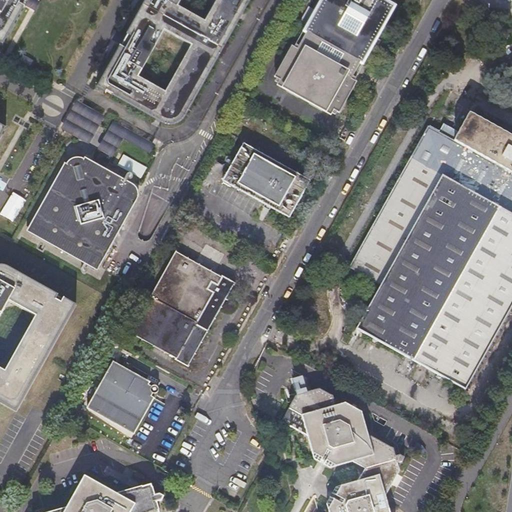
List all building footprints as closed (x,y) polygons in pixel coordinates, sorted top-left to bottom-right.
[(0,0),(0,37),(7,42),(30,2),(32,3),(34,0),(0,0)] [(150,0),(131,34),(126,31),(123,37),(120,41),(124,43),(100,85),(160,118),(172,123),(176,124),(179,123),(184,117),(192,106),(221,54),(233,34),(251,0),(150,0)] [(326,0),(304,36),(365,72),(399,14),(374,0),(326,0)] [(123,37),(126,31),(118,27),(113,37),(120,41),(123,37)] [(106,131),(114,116),(85,101),(70,128),(79,133),(99,144),(106,131)] [(511,175),(511,136),(477,117),(471,114),(462,129),(454,143),(511,175)] [(0,141),(9,126),(0,120),(0,141)] [(122,120),(117,130),(131,137),(159,153),(162,148),(164,143),(122,120)] [(511,175),(454,143),(428,128),(411,159),(441,176),(511,215),(511,175)] [(121,156),(131,137),(117,130),(107,149),(121,156)] [(220,190),(285,227),(307,188),(242,151),(220,190)] [(77,154),(73,156),(71,158),(68,162),(70,164),(50,201),(33,230),(43,236),(59,245),(61,243),(67,247),(66,249),(104,268),(112,254),(106,251),(106,249),(120,225),(123,224),(128,227),(141,203),(145,197),(146,192),(142,185),(135,180),(137,174),(133,173),(131,178),(92,157),(93,155),(88,153),(84,153),(80,153),(77,154)] [(350,266),(382,284),(441,176),(411,159),(350,266)] [(511,306),(511,215),(441,176),(382,284),(357,329),(465,389),(511,306)] [(0,210),(3,212),(13,189),(0,182),(0,210)] [(154,238),(153,214),(148,214),(149,225),(139,226),(140,239),(154,238)] [(131,331),(190,365),(237,284),(178,251),(131,331)] [(0,401),(16,411),(77,306),(0,261),(0,401)] [(157,385),(155,386),(154,387),(151,385),(153,382),(116,361),(90,408),(137,434),(157,398),(154,396),(156,393),(157,394),(159,394),(160,393),(161,392),(162,391),(162,390),(162,388),(162,387),(161,386),(160,385),(158,385),(157,385)] [(391,511),(389,501),(387,495),(397,478),(401,472),(400,469),(399,463),(401,462),(403,461),(404,459),(405,457),(404,455),(396,455),(395,450),(382,442),(370,435),(365,419),(362,412),(347,403),(336,406),(335,397),(322,388),(304,394),(302,387),(301,386),(297,385),(296,386),(296,389),(298,395),(291,408),(303,415),(308,437),(315,439),(317,443),(318,448),(324,452),(323,458),(329,461),(332,457),(335,460),(347,457),(354,462),(366,469),(358,482),(355,488),(346,490),(343,497),(337,494),(333,500),(338,503),(336,508),(336,511),(391,511)] [(332,468),(354,462),(347,457),(335,460),(332,457),(329,461),(323,458),(324,452),(318,448),(317,443),(315,439),(308,437),(316,460),(322,463),(332,468)] [(159,511),(157,503),(163,501),(165,497),(160,494),(155,495),(152,484),(118,494),(85,477),(67,508),(52,511),(159,511)] [(355,488),(358,482),(336,487),(332,495),(327,503),(329,511),(336,511),(336,508),(338,503),(333,500),(337,494),(343,497),(346,490),(355,488)]
